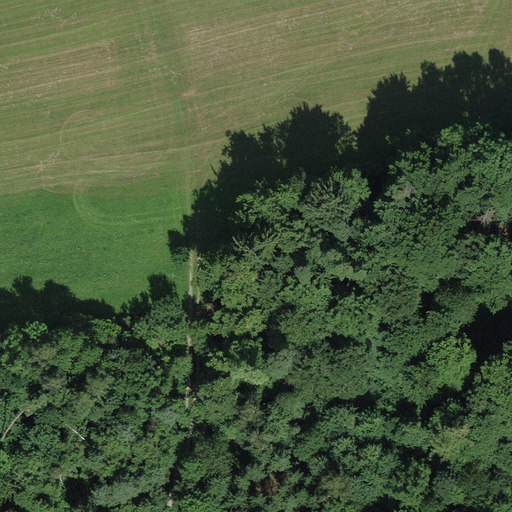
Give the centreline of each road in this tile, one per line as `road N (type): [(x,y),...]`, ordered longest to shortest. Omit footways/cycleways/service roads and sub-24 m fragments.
road 1 (track): [(148,0),(184,129),(204,282),(172,511)]
road 2 (unclassified): [(511,339),(379,511)]
